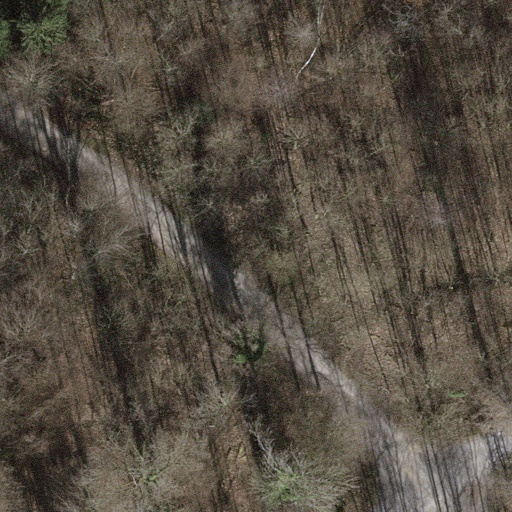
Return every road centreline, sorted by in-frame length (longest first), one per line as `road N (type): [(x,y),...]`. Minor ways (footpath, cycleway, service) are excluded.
road 1 (track): [(434,488),(144,208),(0,115)]
road 2 (track): [(511,433),(403,511)]
